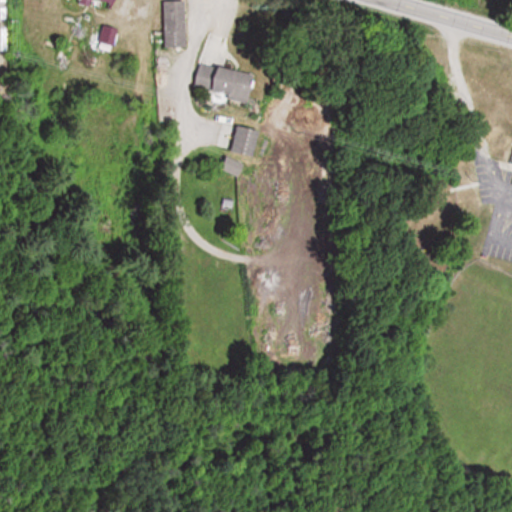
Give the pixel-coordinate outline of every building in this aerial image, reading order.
[(189,0),(165,0),(165,45),(189,45),(189,0)] [(249,102),(257,75),(201,59),(193,86),(249,102)] [(511,109),(511,158),(501,156),(511,109)] [(232,150),(255,156),(262,130),(238,124),(232,150)] [(242,177),(247,162),(229,156),(223,170),(242,177)]
